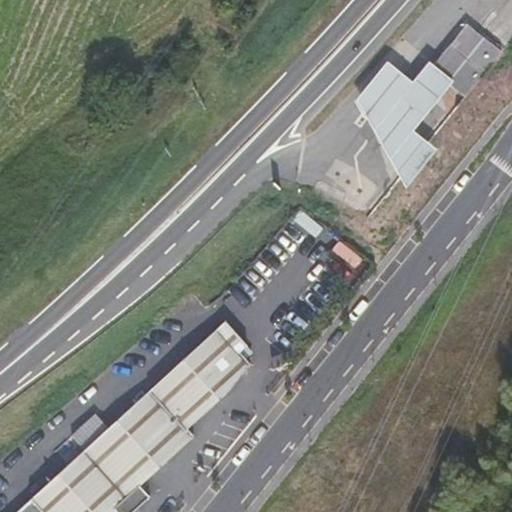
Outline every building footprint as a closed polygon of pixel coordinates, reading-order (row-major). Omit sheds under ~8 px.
[(508,53),(476,25),(438,69),(455,83),(472,97),(508,53)] [(455,83),(427,64),(414,81),(390,62),(357,96),(406,188),(440,150),(416,131),(455,83)] [(226,323),(18,511),(134,511),(150,498),(140,487),(194,437),(187,430),(231,389),(250,365),(243,358),(240,353),(246,348),(247,347),(226,323)] [(240,353),(243,358),(250,352),(246,348),(240,353)] [(96,413),(75,433),(87,445),(108,425),(96,413)]
